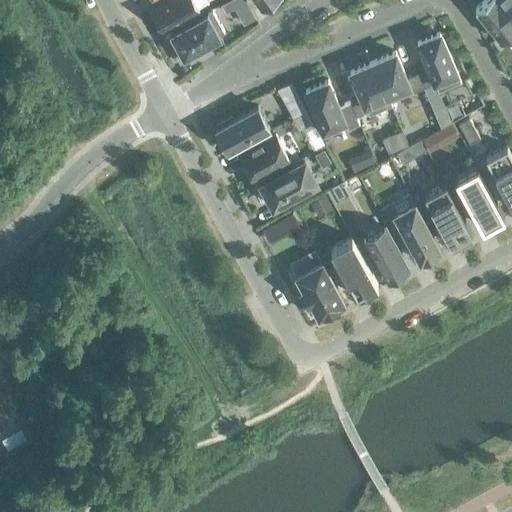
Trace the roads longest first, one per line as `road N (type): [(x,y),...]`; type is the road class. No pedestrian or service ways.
road 1 (residential): [(511,255),(335,350),(302,349),(284,338),(163,110)]
road 2 (unclassified): [(216,80),(439,0)]
road 3 (unclassified): [(0,247),(84,164),(163,110)]
road 4 (unclassified): [(322,0),(216,80)]
road 5 (unclassified): [(511,111),(451,0)]
road 6 (residential): [(163,110),(103,0)]
